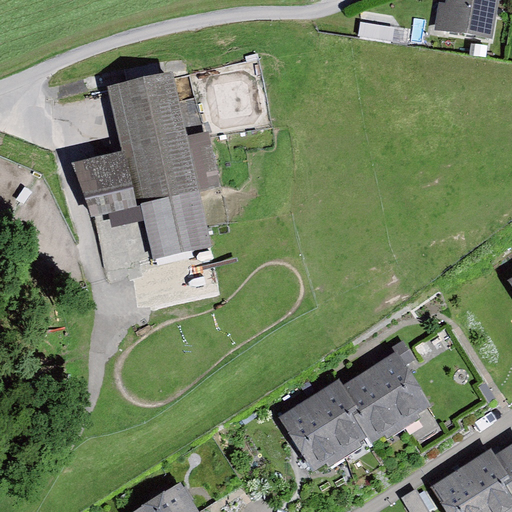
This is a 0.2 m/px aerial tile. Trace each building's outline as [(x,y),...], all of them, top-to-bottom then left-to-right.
[(499,0),(447,0),(446,5),(439,4),(434,31),(492,40),(499,0)] [(394,29),(360,23),(358,37),(392,42),(394,29)] [(124,154),(72,167),(86,201),(134,191),(138,208),(138,210),(152,262),(212,249),(199,193),(186,139),(170,74),(109,89),(124,154)] [(208,133),(186,139),(199,193),(220,188),(208,133)] [(134,191),(86,201),(92,219),(138,208),(134,191)] [(447,330),(437,336),(444,347),(454,341),(447,330)] [(394,348),(397,354),(406,368),(416,361),(404,342),(394,348)] [(397,354),(369,373),(406,429),(420,420),(418,416),(432,408),(406,368),(397,354)] [(369,373),(343,390),(374,437),(376,441),(384,436),(387,441),(406,429),(369,373)] [(339,384),(311,402),(346,459),(363,449),(361,445),(374,437),(343,390),(339,384)] [(311,402),(282,420),(314,473),(326,465),(329,470),(346,459),(311,402)] [(511,446),(492,458),(511,491),(511,446)] [(490,455),(463,472),(487,511),(511,511),(511,491),(492,458),(490,455)] [(487,511),(463,472),(430,490),(443,511),(487,511)] [(198,511),(181,485),(137,511),(198,511)] [(429,511),(417,491),(402,500),(409,511),(429,511)]
